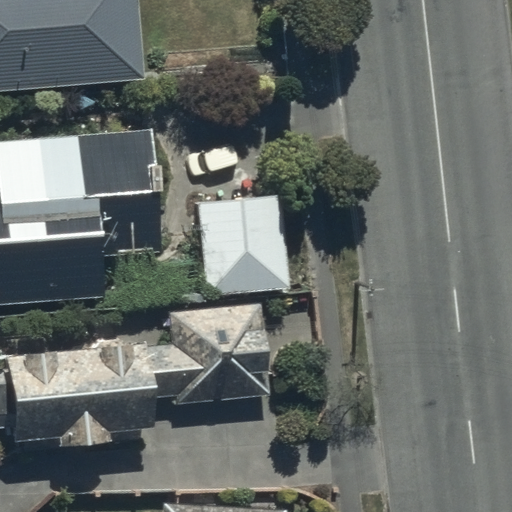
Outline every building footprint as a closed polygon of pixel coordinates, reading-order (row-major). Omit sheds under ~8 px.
[(0,0),(0,76),(137,68),(132,0),(0,0)] [(0,295),(94,290),(91,244),(161,239),(153,117),(0,126),(0,295)] [(190,193),(200,284),(279,278),(272,187),(190,193)] [(0,348),(0,424),(3,424),(3,431),(49,429),(49,438),(101,435),(101,426),(149,424),(147,396),(174,395),(175,402),(257,398),(252,308),(164,314),(165,345),(138,347),(137,342),(0,348)] [(98,511),(278,511),(279,498),(155,489),(152,511),(142,511),(98,509),(98,511)]
